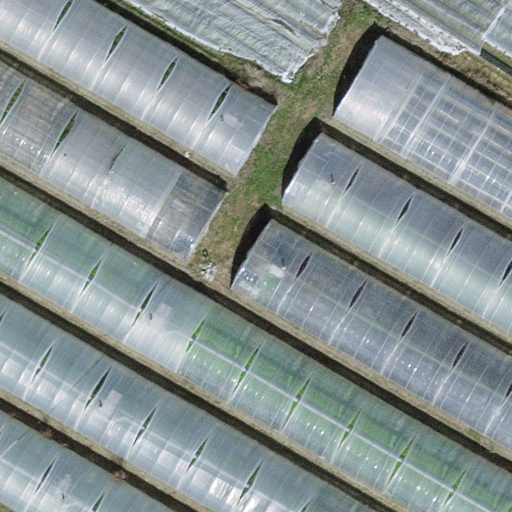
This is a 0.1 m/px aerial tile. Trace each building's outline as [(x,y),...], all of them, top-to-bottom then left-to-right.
[(240,161),(279,91),(114,0),(58,0),(71,7),(65,18),(126,52),(127,51),(160,69),(140,106),(240,161)] [(376,137),(511,211),(511,110),(418,60),(376,137)] [(33,150),(188,247),(225,188),(42,73),(24,103),(52,121),(33,150)] [(511,231),(318,124),(280,192),(511,321),(511,231)] [(511,346),(263,216),(231,278),(478,407),(488,387),(511,399),(511,346)]
